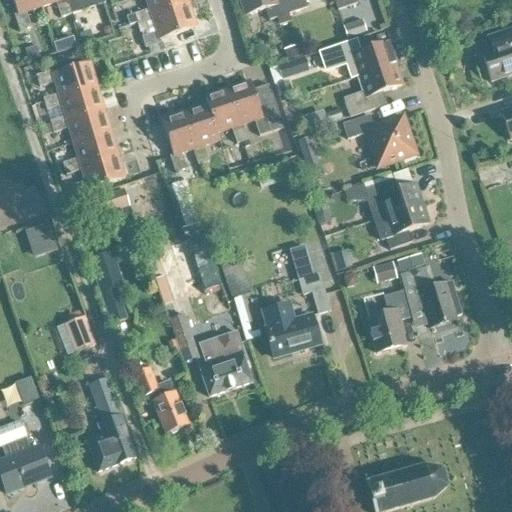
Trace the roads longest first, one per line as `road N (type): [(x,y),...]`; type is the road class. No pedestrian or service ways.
road 1 (unclassified): [(159,486),(0,32)]
road 2 (unclassified): [(506,365),(404,0)]
road 3 (tertiary): [(159,486),(266,438),(506,365)]
road 4 (unclassified): [(154,168),(137,114),(144,96),(224,71),(230,58),(214,0)]
